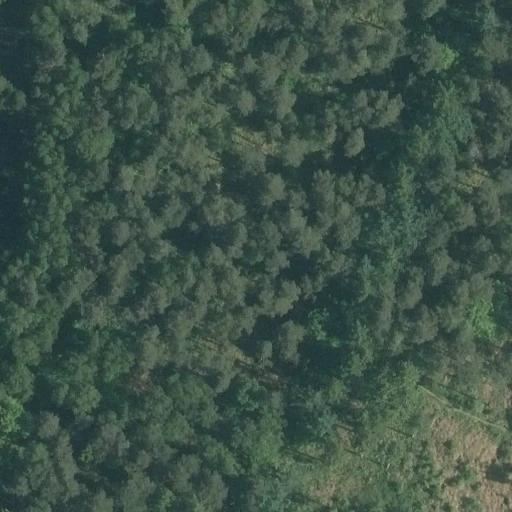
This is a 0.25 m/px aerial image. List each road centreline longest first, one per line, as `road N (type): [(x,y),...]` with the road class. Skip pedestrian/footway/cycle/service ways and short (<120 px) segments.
road 1 (track): [(467,0),(331,347),(321,395)]
road 2 (track): [(0,384),(228,463),(269,448)]
road 3 (track): [(321,395),(392,405),(511,456)]
